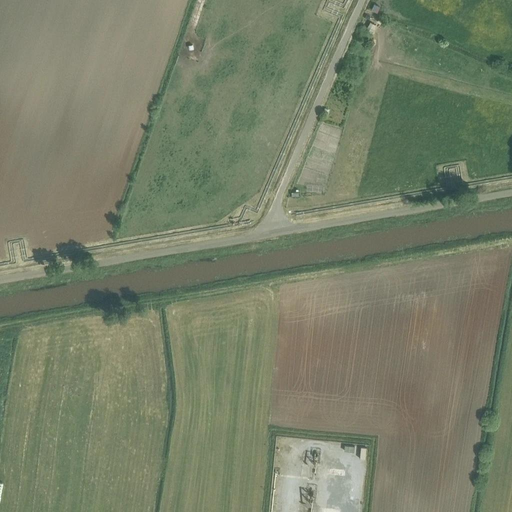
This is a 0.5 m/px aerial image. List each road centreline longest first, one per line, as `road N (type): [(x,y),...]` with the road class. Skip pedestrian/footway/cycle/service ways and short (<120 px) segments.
road 1 (track): [(0,325),(511,237)]
road 2 (unclassified): [(0,280),(274,234)]
road 3 (unclassified): [(274,234),(284,181),(362,0)]
road 4 (unclassified): [(274,234),(511,193)]
